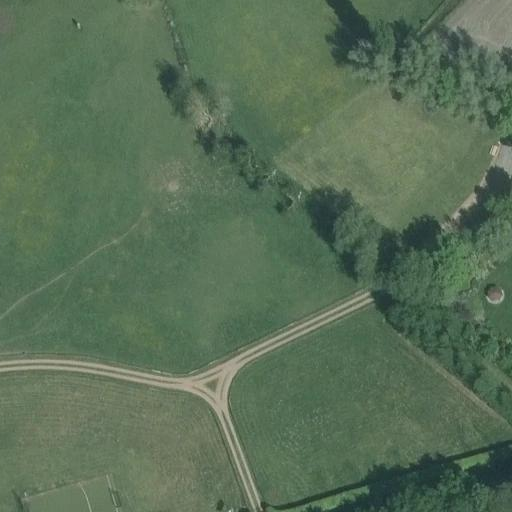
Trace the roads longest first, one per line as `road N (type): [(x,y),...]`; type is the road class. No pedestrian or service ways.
road 1 (unknown): [(0,369),(124,373),(211,390),(253,511)]
road 2 (tertiary): [(393,511),(511,478)]
